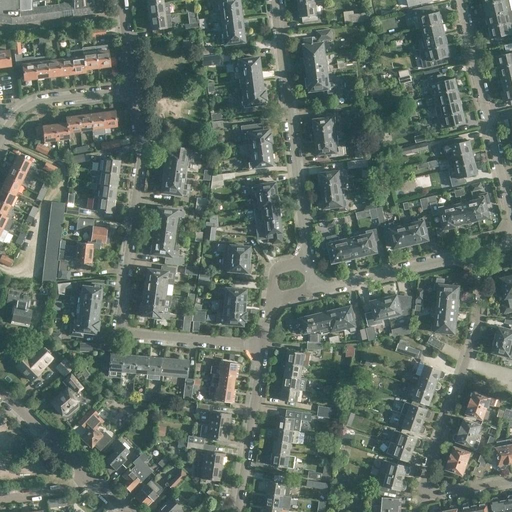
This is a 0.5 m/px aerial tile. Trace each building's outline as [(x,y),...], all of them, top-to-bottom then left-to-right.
[(71,4),(72,17),(103,13),(101,0),(100,0),(0,0),(0,22),(10,25),(33,22),(32,9),(31,0),(74,0),(74,4),(71,4)] [(212,0),(213,5),(220,4),(221,10),(240,7),(238,0),(212,0)] [(487,16),(507,11),(511,10),(511,9),(509,0),(506,0),(504,1),(484,5),(487,16)] [(316,2),(299,4),(301,22),(311,21),(311,19),(318,18),(317,15),(318,15),(316,2)] [(149,17),(165,15),(163,3),(147,5),(149,17)] [(59,18),(72,17),(71,4),(58,6),(59,18)] [(389,15),(397,13),(395,5),(387,7),(389,15)] [(46,20),(59,18),(58,6),(45,7),(46,20)] [(435,14),(433,6),(409,12),(410,15),(411,17),(411,18),(412,18),(413,19),(414,19),(417,30),(423,28),(442,24),(440,13),(435,14)] [(33,22),(46,20),(45,7),(32,9),(33,22)] [(240,7),(221,10),(221,16),(219,16),(219,21),(241,19),(240,7)] [(490,28),(510,23),(507,11),(487,16),(490,28)] [(369,13),(348,16),(349,24),(372,21),(372,19),(370,19),(369,13)] [(151,30),(166,28),(171,27),(169,15),(165,15),(149,17),(151,30)] [(243,30),(241,19),(219,21),(220,28),(223,27),(223,32),(243,30)] [(511,22),(510,23),(490,28),(493,38),(498,37),(499,41),(511,38),(511,22)] [(425,39),(445,35),(442,24),(423,28),(425,39)] [(219,45),(244,41),(243,30),(223,32),(218,33),(219,39),(218,39),(219,45)] [(306,57),(325,55),(323,40),(332,39),(331,30),(317,31),(318,38),(313,39),(313,38),(304,39),(306,57)] [(428,50),(448,46),(445,35),(425,39),(428,50)] [(193,49),(194,42),(183,40),(182,47),(193,49)] [(35,63),(34,58),(34,57),(24,59),(21,42),(13,42),(15,66),(22,65),(24,80),(37,79),(35,63)] [(511,43),(506,45),(507,51),(508,54),(497,56),(500,68),(511,64),(511,43)] [(448,46),(428,50),(431,62),(450,57),(448,46)] [(97,68),(95,48),(94,48),(94,47),(82,48),(83,57),(85,73),(86,73),(85,70),(97,68)] [(95,48),(97,68),(109,67),(109,69),(116,68),(115,58),(108,58),(108,51),(100,52),(99,49),(98,48),(95,48)] [(0,51),(0,67),(11,66),(9,50),(0,51)] [(220,54),(202,57),(203,67),(221,64),(220,54)] [(326,66),(326,60),(325,55),(306,57),(307,68),(326,66)] [(37,79),(49,77),(47,62),(46,57),(34,58),(35,63),(37,79)] [(73,74),(85,73),(83,57),(71,59),(73,74)] [(241,72),(260,69),(258,58),(233,61),(234,67),(240,66),(241,72)] [(61,76),(73,74),(71,59),(59,60),(61,76)] [(49,77),(61,76),(59,60),(47,62),(49,77)] [(502,78),(511,75),(511,64),(500,68),(502,78)] [(328,77),(327,72),(326,66),(307,68),(309,80),(328,77)] [(260,69),(241,72),(241,77),(239,77),(240,84),(261,81),(260,69)] [(401,77),(411,75),(410,69),(400,72),(401,77)] [(434,95),(458,89),(456,78),(444,81),(442,74),(429,77),(430,85),(431,85),(433,95),(434,95)] [(411,75),(401,77),(401,78),(400,79),(401,85),(413,82),(411,75)] [(505,89),(511,87),(511,75),(502,78),(505,89)] [(336,92),(335,88),(334,76),(328,77),(309,80),(310,91),(329,88),(329,93),(336,92)] [(261,81),(240,84),(240,89),(243,89),(243,95),(263,92),(261,81)] [(359,88),(349,89),(349,96),(360,95),(359,88)] [(436,106),(436,107),(461,101),(458,89),(434,95),(437,106),(436,106)] [(240,113),(252,111),(252,105),(264,104),(263,92),(243,95),(238,95),(239,101),(238,101),(240,113)] [(461,101),(436,107),(438,117),(463,111),(461,101)] [(351,103),(352,111),(363,109),(362,102),(351,103)] [(104,128),(104,134),(110,134),(109,128),(116,127),(114,111),(102,113),(104,128)] [(466,123),(463,111),(438,117),(441,129),(466,123)] [(90,114),(91,130),(92,136),(104,134),(104,128),(102,113),(90,114)] [(80,132),(91,130),(90,114),(78,116),(78,119),(80,132)] [(316,132),(334,130),(333,124),(336,123),(335,118),(335,114),(327,115),(327,119),(314,121),(316,132)] [(68,138),(73,137),(72,132),(80,132),(78,119),(78,116),(66,118),(68,133),(68,138)] [(68,138),(68,133),(66,118),(65,118),(66,123),(54,125),(55,130),(56,140),(69,139),(68,138)] [(245,145),(269,142),(267,131),(259,132),(258,124),(242,126),(244,145),(245,145)] [(44,142),(56,140),(55,130),(54,125),(35,127),(36,136),(43,135),(44,142)] [(317,144),(338,141),(338,136),(335,136),(334,130),(316,132),(317,144)] [(417,144),(427,141),(426,135),(415,137),(417,144)] [(447,152),(448,157),(473,152),(470,140),(464,142),(463,137),(445,141),(445,143),(439,144),(442,153),(447,152)] [(106,142),(107,150),(118,147),(117,140),(106,142)] [(338,141),(317,144),(319,155),(332,154),(332,157),(344,156),(343,146),(339,146),(338,141)] [(269,142),(245,145),(247,156),(251,156),(270,153),(269,142)] [(46,155),(50,148),(38,143),(35,149),(46,155)] [(427,143),(411,146),(413,153),(429,149),(427,143)] [(186,161),(193,162),(194,157),(195,151),(168,147),(167,159),(186,161)] [(356,152),(357,160),(370,158),(369,150),(356,152)] [(451,168),(457,167),(475,163),(473,152),(448,157),(451,168)] [(270,153),(251,156),(252,161),(246,162),(247,168),(272,165),(270,153)] [(83,154),(71,157),(72,164),(85,161),(83,154)] [(30,175),(36,164),(17,155),(12,166),(26,173),(30,175)] [(99,159),(98,171),(117,174),(119,161),(104,159),(99,159)] [(165,170),(187,173),(188,168),(185,167),(186,161),(167,159),(165,170)] [(348,169),(368,166),(367,159),(347,162),(348,169)] [(55,174),(58,168),(46,162),(43,169),(55,174)] [(475,163),(457,167),(458,173),(453,174),(454,179),(478,174),(475,163)] [(7,177),(21,184),(26,173),(12,166),(7,177)] [(117,174),(91,170),(91,176),(97,176),(96,184),(101,184),(116,186),(117,174)] [(187,178),(187,173),(165,170),(164,181),(183,183),(184,178),(187,178)] [(322,185),(340,183),(340,176),(343,176),(342,171),(321,173),(322,185)] [(223,181),(235,179),(234,173),(222,174),(212,175),(212,182),(223,181)] [(16,195),(21,184),(7,177),(1,188),(16,195)] [(183,183),(164,181),(162,192),(188,196),(189,190),(182,189),(183,183)] [(223,181),(212,182),(211,189),(224,187),(223,181)] [(276,194),(274,183),(248,186),(249,193),(250,192),(250,197),(251,197),(257,197),(276,194)] [(340,183),(322,185),(324,196),(342,194),(345,194),(344,189),(341,189),(340,183)] [(473,191),(482,189),(481,183),(472,185),(473,191)] [(114,199),(116,186),(101,184),(99,197),(114,199)] [(448,184),(428,189),(429,195),(449,191),(448,184)] [(39,193),(45,195),(47,189),(42,187),(39,193)] [(0,191),(0,200),(10,206),(16,195),(1,188),(0,191)] [(478,220),(489,217),(486,205),(492,203),(490,192),(472,197),(473,202),(478,220)] [(42,201),(45,195),(39,193),(36,198),(42,201)] [(276,194),(257,197),(258,203),(254,203),(254,209),(277,206),(276,194)] [(343,200),(342,194),(324,196),(325,208),(346,206),(346,200),(343,200)] [(439,207),(437,196),(427,199),(429,208),(432,208),(434,216),(441,214),(445,230),(456,227),(451,207),(446,208),(445,206),(439,207)] [(114,199),(99,197),(98,211),(112,212),(114,199)] [(196,205),(207,206),(208,199),(197,198),(196,205)] [(429,208),(427,199),(421,200),(423,210),(429,208)] [(0,214),(11,220),(14,213),(12,213),(15,208),(10,206),(0,200),(0,214)] [(462,201),(467,222),(478,220),(473,202),(467,203),(466,200),(462,201)] [(374,201),(363,204),(364,211),(370,209),(375,208),(374,201)] [(463,223),(467,222),(462,201),(457,202),(458,205),(451,207),(456,227),(463,226),(463,223)] [(68,205),(67,213),(80,214),(81,207),(68,205)] [(206,214),(207,206),(196,205),(195,213),(206,214)] [(29,215),(34,217),(38,209),(33,206),(29,215)] [(277,206),(254,209),(253,209),(254,222),(259,222),(271,220),(271,222),(279,221),(277,206)] [(376,208),(380,223),(386,222),(383,206),(376,208)] [(179,217),(180,217),(183,218),(184,211),(158,208),(157,219),(178,222),(179,217)] [(373,225),(380,223),(376,208),(375,208),(370,209),(373,225)] [(0,227),(3,229),(8,218),(11,220),(0,214),(0,227)] [(31,223),(34,217),(29,215),(26,220),(31,223)] [(109,243),(110,228),(94,226),(95,219),(78,217),(77,229),(90,231),(89,244),(77,242),(77,245),(66,244),(67,240),(62,240),(61,250),(90,254),(92,254),(93,247),(100,248),(101,242),(109,243)] [(336,225),(347,223),(346,217),(334,220),(336,225)] [(412,220),(417,243),(429,240),(423,217),(412,220)] [(176,234),(178,222),(157,219),(155,231),(158,231),(176,234)] [(271,222),(271,220),(259,222),(260,236),(266,235),(266,240),(271,240),(272,242),(273,243),(278,243),(280,240),(279,232),(280,232),(279,221),(271,222)] [(406,245),(417,243),(412,220),(407,221),(408,225),(402,227),(406,245)] [(394,222),(386,224),(390,243),(394,243),(395,248),(406,245),(402,227),(401,223),(395,224),(394,222)] [(19,236),(24,239),(27,233),(21,230),(19,236)] [(175,245),(176,234),(158,231),(155,231),(154,242),(175,245)] [(361,233),(362,236),(367,255),(377,252),(372,231),(361,233)] [(367,255),(362,236),(356,237),(355,235),(350,236),(355,257),(367,255)] [(21,245),(24,239),(19,236),(16,242),(21,245)] [(344,260),(355,257),(350,236),(339,239),(344,260)] [(344,260),(339,239),(328,241),(327,237),(320,239),(322,250),(329,248),(333,261),(335,262),(344,260)] [(183,266),(184,257),(177,256),(178,251),(177,251),(178,245),(175,245),(154,242),(152,254),(166,255),(165,263),(183,266)] [(223,258),(248,260),(249,247),(218,245),(218,251),(224,251),(223,258)] [(91,263),(92,254),(90,254),(61,250),(59,260),(61,260),(59,278),(72,279),(73,270),(67,269),(68,260),(66,260),(67,255),(76,257),(75,261),(91,263)] [(2,255),(0,259),(0,262),(10,267),(14,260),(2,255)] [(247,272),(248,260),(223,258),(222,270),(247,272)] [(198,268),(195,267),(195,268),(188,267),(187,274),(197,275),(198,268)] [(147,281),(168,284),(169,278),(173,279),(174,272),(148,269),(147,281)] [(55,282),(56,276),(44,274),(43,283),(55,282)] [(511,300),(511,296),(511,276),(504,278),(502,281),(506,296),(504,296),(507,305),(503,306),(505,313),(511,311),(511,300)] [(440,291),(439,296),(458,298),(460,287),(460,286),(459,285),(458,284),(457,283),(456,283),(455,283),(454,284),(453,285),(452,287),(444,286),(445,279),(437,279),(437,285),(436,285),(435,290),(440,291)] [(148,293),(167,295),(168,284),(147,281),(145,292),(148,293)] [(60,294),(66,295),(67,290),(73,289),(72,283),(59,285),(60,294)] [(81,297),(101,300),(102,293),(100,292),(101,286),(92,284),(92,287),(83,286),(81,297)] [(225,301),(244,302),(245,290),(220,288),(220,294),(226,295),(225,301)] [(165,307),(167,295),(148,293),(145,292),(144,304),(165,307)] [(16,299),(12,316),(11,322),(28,326),(31,310),(27,310),(30,297),(24,296),(23,300),(16,299)] [(384,299),(389,317),(397,315),(397,317),(411,314),(412,297),(397,296),(384,299)] [(436,302),(435,308),(457,311),(458,298),(439,296),(439,303),(436,302)] [(99,311),(101,300),(81,297),(78,297),(76,308),(99,311)] [(376,320),(389,317),(384,299),(372,302),(376,320)] [(222,306),(222,308),(222,312),(241,314),(243,314),(244,302),(225,301),(224,306),(222,306)] [(167,319),(168,313),(169,307),(165,307),(144,304),(142,315),(167,319)] [(339,310),(344,329),(350,327),(352,333),(357,332),(351,307),(339,310)] [(99,316),(99,311),(76,308),(75,314),(79,314),(78,319),(98,322),(99,316)] [(457,311),(435,308),(435,314),(438,314),(437,319),(456,321),(457,311)] [(333,331),(339,330),(344,329),(339,310),(328,312),(333,330),(333,331)] [(218,311),(217,319),(217,323),(242,326),(243,314),(241,314),(222,312),(218,311)] [(320,333),(333,330),(328,312),(313,316),(315,325),(318,325),(320,333)] [(310,341),(320,342),(320,333),(318,325),(315,325),(313,316),(302,319),(295,321),(294,323),(295,328),(297,329),(299,329),(301,334),(309,332),(310,336),(310,341)] [(78,319),(74,319),(74,325),(70,324),(69,335),(82,336),(82,331),(95,333),(95,329),(97,330),(98,322),(78,319)] [(455,334),(456,321),(437,319),(436,326),(433,326),(432,331),(455,334)] [(376,334),(374,327),(367,329),(370,341),(374,340),(376,334)] [(511,330),(500,327),(497,340),(511,343),(511,330)] [(367,339),(365,330),(359,331),(361,341),(367,339)] [(427,343),(442,351),(445,344),(431,336),(427,343)] [(511,351),(511,345),(511,343),(497,340),(494,352),(511,356),(511,354),(511,351)] [(320,342),(310,341),(308,341),(308,349),(323,350),(323,343),(320,343),(320,342)] [(91,344),(79,344),(79,352),(91,352),(91,344)] [(418,359),(421,351),(399,344),(397,352),(418,359)] [(19,365),(18,366),(27,375),(27,378),(30,380),(32,380),(41,371),(40,370),(44,366),(46,366),(48,364),(48,362),(52,359),(40,346),(28,358),(28,357),(26,358),(25,357),(23,357),(18,362),(18,364),(19,365)] [(309,366),(311,354),(289,350),(287,363),(303,365),(309,366)] [(122,371),(123,354),(110,353),(110,361),(104,360),(103,368),(109,368),(108,377),(121,378),(122,371)] [(134,372),(136,356),(123,354),(122,371),(134,372)] [(147,376),(149,357),(136,356),(134,372),(134,374),(147,376)] [(149,357),(147,376),(152,376),(152,374),(160,375),(162,375),(164,358),(149,357)] [(370,366),(372,360),(366,357),(363,364),(370,366)] [(67,358),(56,368),(65,378),(76,368),(67,358)] [(164,358),(162,375),(177,376),(187,377),(189,361),(164,358)] [(221,374),(235,376),(236,371),(238,371),(239,364),(221,361),(220,368),(222,368),(221,374)] [(285,375),(301,377),(303,365),(287,363),(285,375)] [(425,364),(421,376),(438,382),(440,377),(442,378),(444,377),(445,374),(444,372),(442,371),(442,370),(425,364)] [(85,366),(74,373),(78,379),(89,372),(85,366)] [(221,374),(218,374),(212,373),(210,385),(209,385),(233,389),(235,376),(221,374)] [(68,389),(52,403),(62,414),(63,413),(65,416),(68,416),(71,414),(71,411),(69,408),(77,401),(70,392),(74,389),(77,392),(83,387),(72,374),(63,382),(68,389)] [(299,390),(301,377),(285,375),(283,387),(299,390)] [(438,382),(421,376),(417,387),(434,393),(436,389),(438,389),(440,388),(441,385),(440,383),(438,382)] [(192,400),(192,397),(193,388),(193,383),(194,380),(186,379),(184,399),(192,400)] [(232,395),(233,389),(209,385),(208,392),(216,393),(215,399),(233,402),(234,395),(232,395)] [(353,394),(356,387),(349,385),(346,391),(353,394)] [(434,393),(417,387),(412,385),(408,397),(430,405),(432,400),(434,401),(436,400),(437,396),(436,394),(434,394),(434,393)] [(299,390),(283,387),(281,400),(297,402),(299,390)] [(472,398),(471,403),(487,408),(489,405),(494,406),(497,399),(484,394),(485,391),(484,389),(479,387),(477,388),(476,391),(475,391),(475,392),(472,391),(470,392),(469,396),(470,397),(472,398)] [(139,402),(144,412),(151,405),(139,402)] [(402,413),(424,422),(425,417),(427,418),(429,417),(431,413),(430,412),(428,411),(428,410),(406,402),(402,413)] [(487,408),(471,403),(469,407),(467,406),(465,407),(464,411),(465,413),(467,413),(467,414),(483,420),(488,408),(487,408)] [(331,408),(318,406),(317,416),(330,418),(331,408)] [(102,436),(95,429),(103,421),(96,414),(97,413),(91,408),(78,422),(84,428),(85,426),(89,430),(81,438),(92,447),(102,436)] [(504,418),(511,420),(511,410),(507,409),(507,410),(500,408),(498,412),(505,414),(504,418)] [(277,428),(298,431),(299,431),(301,420),(310,421),(311,414),(286,410),(285,416),(279,415),(277,428)] [(209,425),(229,428),(231,414),(211,411),(209,425)] [(422,426),(424,422),(402,413),(397,425),(419,433),(420,432),(422,433),(424,432),(425,429),(424,427),(422,426)] [(462,426),(461,430),(478,436),(482,425),(465,419),(462,419),(461,420),(459,423),(460,425),(462,426)] [(229,428),(209,425),(207,439),(227,442),(229,428)] [(165,427),(158,426),(157,436),(164,437),(165,427)] [(296,444),(298,436),(298,431),(277,428),(275,440),(291,443),(296,444)] [(391,441),(413,450),(415,445),(417,446),(419,445),(420,441),(419,439),(417,438),(418,438),(401,432),(395,430),(391,441)] [(478,436),(461,430),(459,435),(457,434),(455,435),(453,438),(454,440),(457,441),(456,441),(473,448),(474,447),(478,449),(481,441),(477,439),(478,436)] [(351,443),(354,435),(344,432),(342,440),(351,443)] [(106,439),(112,445),(116,440),(110,434),(106,439)] [(123,456),(129,450),(117,439),(116,440),(112,445),(110,447),(114,451),(113,453),(113,456),(110,456),(106,461),(116,470),(126,459),(123,456)] [(511,462),(506,439),(496,441),(497,446),(495,447),(498,465),(499,464),(500,467),(502,468),(505,467),(506,466),(506,463),(511,462)] [(290,455),(291,447),(291,443),(275,440),(273,453),(290,455)] [(412,454),(413,450),(391,441),(387,453),(409,461),(409,460),(412,461),(414,460),(415,457),(414,455),(412,454)] [(204,444),(192,442),(188,442),(187,448),(203,450),(204,444)] [(451,458),(467,464),(472,453),(455,446),(454,447),(452,446),(450,447),(449,451),(450,453),(452,453),(451,458)] [(205,450),(203,464),(223,467),(225,454),(205,450)] [(349,452),(341,450),(340,456),(350,459),(351,455),(349,452)] [(142,481),(152,471),(143,462),(148,457),(143,452),(133,462),(136,465),(131,470),(129,469),(122,475),(128,481),(124,485),(131,492),(142,481)] [(288,468),(290,455),(273,453),(272,465),(288,468)] [(487,464),(490,456),(482,453),(479,461),(482,461),(480,465),(486,468),(487,464)] [(162,467),(170,459),(166,455),(158,463),(162,467)] [(467,464),(451,458),(449,462),(447,462),(445,463),(444,466),(444,468),(447,469),(446,469),(447,469),(446,472),(447,474),(451,476),(453,475),(454,472),(463,475),(467,464)] [(382,472),(405,478),(406,473),(408,474),(410,473),(411,469),(410,468),(408,467),(408,466),(385,461),(382,472)] [(223,467),(203,464),(201,478),(221,481),(223,467)] [(476,466),(474,474),(482,477),(486,468),(480,466),(480,467),(476,466)] [(167,484),(172,489),(186,474),(181,469),(167,484)] [(308,477),(321,479),(321,473),(309,471),(308,477)] [(404,483),(405,478),(382,472),(378,486),(377,486),(376,490),(393,494),(395,488),(402,490),(402,489),(404,490),(406,489),(407,485),(406,484),(404,483)] [(147,507),(158,495),(163,490),(152,479),(136,497),(147,507)] [(319,488),(320,481),(308,479),(307,486),(319,488)] [(267,494),(283,496),(288,497),(290,484),(285,483),(285,484),(269,481),(267,494)] [(219,499),(220,491),(209,489),(206,492),(216,501),(219,499)] [(377,510),(382,510),(382,505),(376,505),(377,495),(384,495),(384,498),(395,498),(396,494),(393,494),(376,490),(374,489),(371,509),(377,510)] [(268,506),(281,508),(283,496),(267,494),(265,506),(268,506)] [(50,507),(66,505),(65,498),(49,500),(50,507)] [(384,498),(383,498),(382,505),(382,510),(401,511),(401,506),(404,506),(405,500),(401,500),(401,499),(395,498),(384,498)] [(493,508),(491,509),(491,511),(506,511),(504,500),(499,501),(499,499),(497,498),(493,498),(492,500),(493,502),(492,502),(493,508)] [(158,511),(181,511),(179,510),(181,507),(172,499),(158,511)] [(475,506),(475,511),(491,511),(491,509),(488,509),(487,501),(485,500),(481,500),(479,502),(480,505),(475,506)] [(475,511),(475,506),(470,507),(469,504),(467,503),(463,504),(462,506),(463,511),(475,511)]
